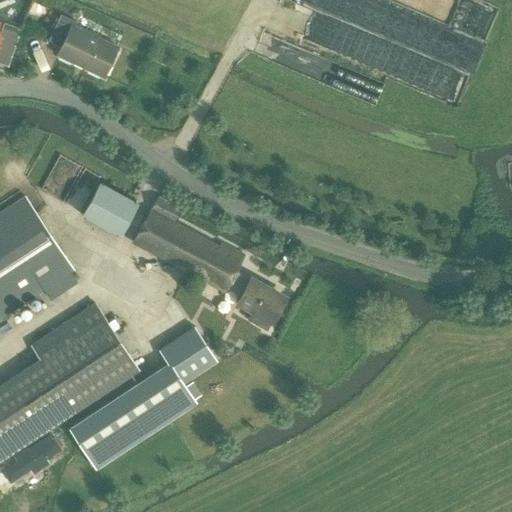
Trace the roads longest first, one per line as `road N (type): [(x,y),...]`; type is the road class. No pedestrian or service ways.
road 1 (tertiary): [(0,86),(80,104),(164,167),(297,236),(440,282),(511,280)]
road 2 (track): [(0,347),(70,301),(100,240),(121,249),(164,167)]
road 3 (track): [(265,0),(164,167)]
